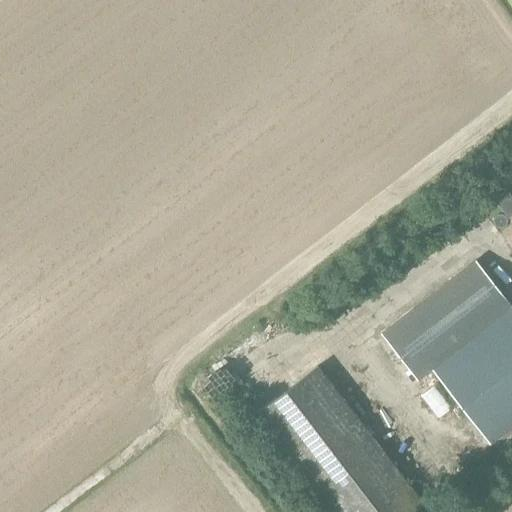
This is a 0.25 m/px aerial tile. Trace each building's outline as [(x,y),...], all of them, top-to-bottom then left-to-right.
[(491,198),(508,221),(511,218),(511,200),(503,189),(491,198)] [(503,261),(511,256),(499,240),(492,246),(503,261)] [(380,335),(415,381),(429,371),(509,309),(473,262),(380,335)] [(511,312),(509,309),(429,371),(487,445),(511,425),(511,312)] [(326,511),(423,511),(426,510),(316,367),(253,416),(326,511)] [(397,373),(388,379),(398,396),(407,390),(397,373)] [(429,403),(444,428),(457,420),(442,396),(429,403)]
